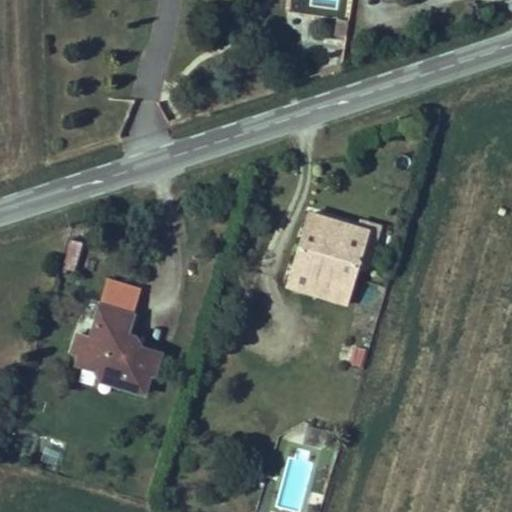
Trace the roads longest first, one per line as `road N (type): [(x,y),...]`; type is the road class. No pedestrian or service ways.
road 1 (secondary): [(511,40),(0,208)]
road 2 (unknown): [(172,0),(140,117),(142,161)]
